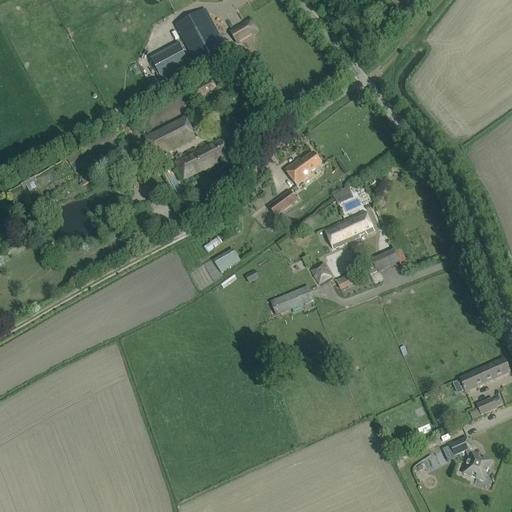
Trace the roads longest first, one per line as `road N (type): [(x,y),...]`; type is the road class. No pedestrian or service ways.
road 1 (unclassified): [(511,340),(466,215),(436,165),(297,0)]
road 2 (unknown): [(363,80),(283,140),(233,207),(201,229),(184,233),(155,217)]
